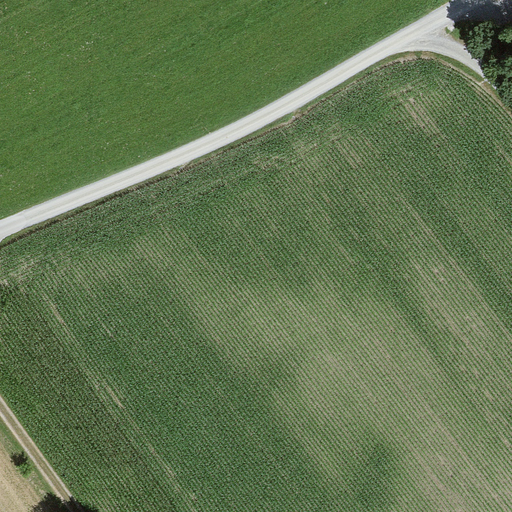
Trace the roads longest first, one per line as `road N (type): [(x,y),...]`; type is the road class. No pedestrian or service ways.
road 1 (track): [(0,225),(206,141),(401,34)]
road 2 (track): [(81,511),(0,402)]
road 3 (track): [(401,34),(438,41),(481,63),(511,98)]
